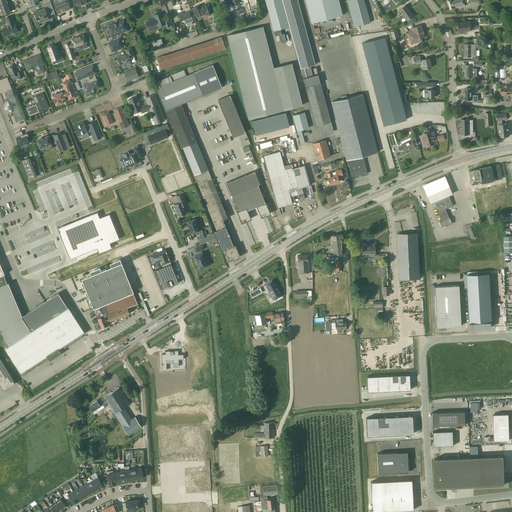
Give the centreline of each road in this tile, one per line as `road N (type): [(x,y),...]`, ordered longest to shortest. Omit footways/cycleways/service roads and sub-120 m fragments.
road 1 (unclassified): [(511,494),(430,504),(422,358),(437,339),(511,336)]
road 2 (unclassified): [(277,248),(285,261),(291,400),(277,439),(282,511)]
road 3 (tertiary): [(0,428),(195,301)]
road 4 (tertiary): [(277,248),(325,218),(461,160)]
road 5 (unclassified): [(214,97),(189,107),(252,264)]
road 6 (unclassified): [(195,301),(142,171),(100,188)]
road 7 (unclassified): [(461,160),(452,129),(450,43),(427,0)]
road 8 (residential): [(46,121),(117,93),(88,18)]
